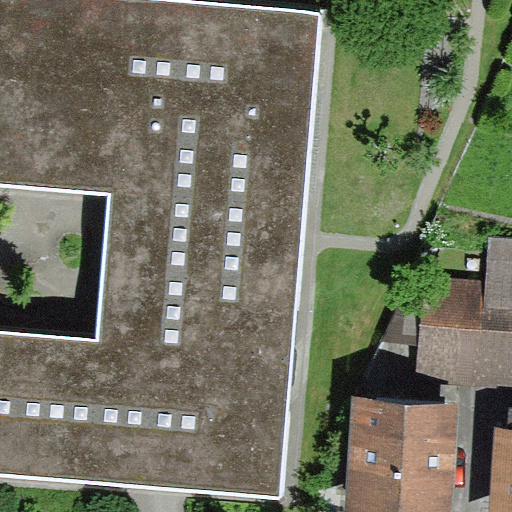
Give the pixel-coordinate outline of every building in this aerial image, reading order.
[(327,6),(256,0),(0,0),(0,466),(286,491),(327,6)] [(487,288),(483,287),(478,378),(511,379),(511,239),(490,238),(487,288)] [(478,280),(429,277),(426,300),(434,301),(431,341),(421,341),(419,374),(478,378),(483,287),(478,280)] [(415,309),(389,305),(384,333),(379,333),(372,360),(392,365),(399,336),(411,338),(415,309)] [(360,505),(437,510),(444,402),(376,397),(374,421),(366,420),(360,505)]
